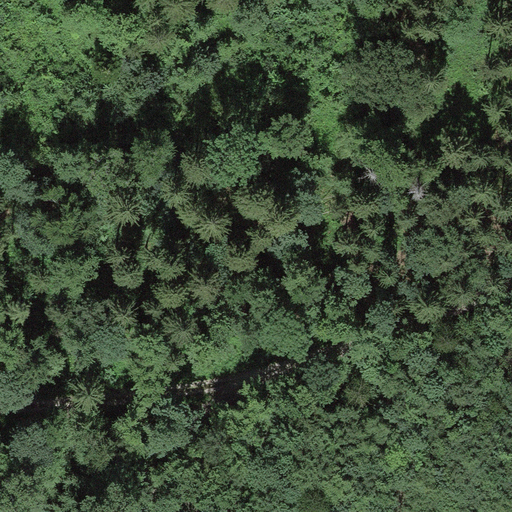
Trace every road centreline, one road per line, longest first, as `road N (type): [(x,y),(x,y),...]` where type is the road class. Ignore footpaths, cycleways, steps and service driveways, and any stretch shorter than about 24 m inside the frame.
road 1 (track): [(0,407),(264,374),(511,285)]
road 2 (track): [(156,511),(170,465),(204,423),(264,374)]
road 3 (track): [(31,403),(90,417),(127,445),(156,499)]
